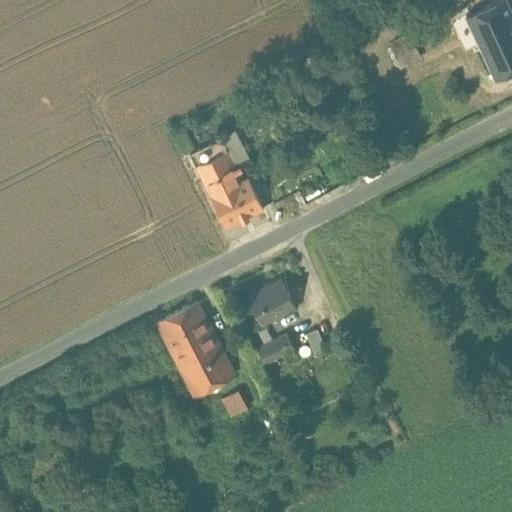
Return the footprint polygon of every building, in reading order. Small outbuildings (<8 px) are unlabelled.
[(505,0),(499,0),(467,14),(481,47),(511,32),(511,15),(505,0)] [(511,32),(481,47),(495,76),(511,68),(511,32)] [(411,35),(392,44),(398,55),(416,46),(411,35)] [(187,129),(176,134),(186,154),(197,149),(187,129)] [(242,178),(221,135),(203,145),(209,157),(196,163),(226,223),(263,204),(248,175),(242,178)] [(282,278),(248,295),(262,323),(296,306),(282,278)] [(197,299),(156,320),(176,360),(188,354),(183,344),(212,329),(197,299)] [(325,348),(317,328),(306,332),(314,353),(325,348)] [(235,373),(212,329),(183,344),(188,354),(176,360),(194,393),(235,373)] [(287,332),(258,347),(265,361),(294,347),(287,332)] [(232,414),(249,406),(239,387),(222,396),(232,414)]
